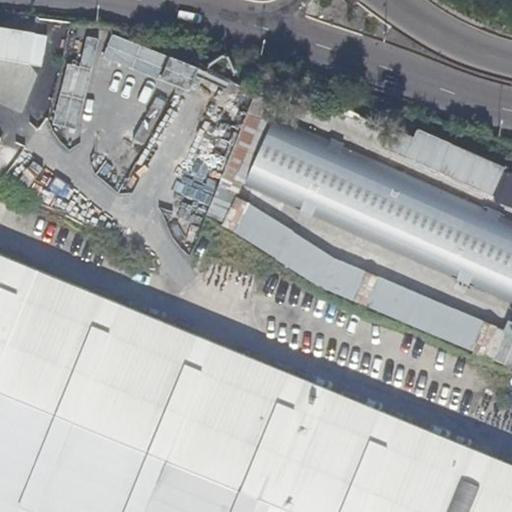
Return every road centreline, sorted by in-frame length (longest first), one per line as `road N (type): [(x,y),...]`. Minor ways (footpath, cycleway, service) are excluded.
road 1 (trunk): [(258,25),(511,110)]
road 2 (trunk): [(511,60),(396,0)]
